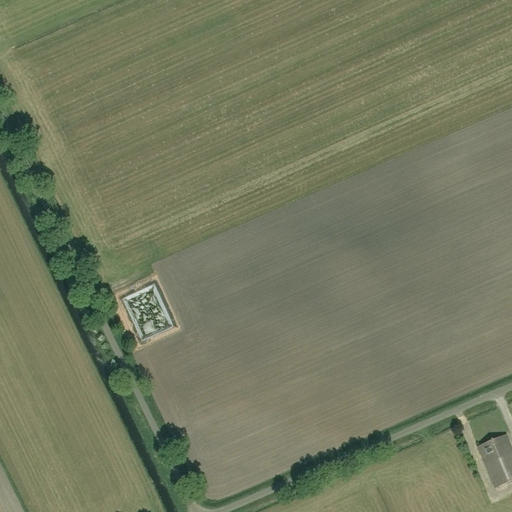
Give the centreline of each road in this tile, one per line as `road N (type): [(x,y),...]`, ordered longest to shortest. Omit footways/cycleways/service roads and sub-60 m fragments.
road 1 (unclassified): [(188,511),(0,117)]
road 2 (unclassified): [(217,511),(511,385)]
